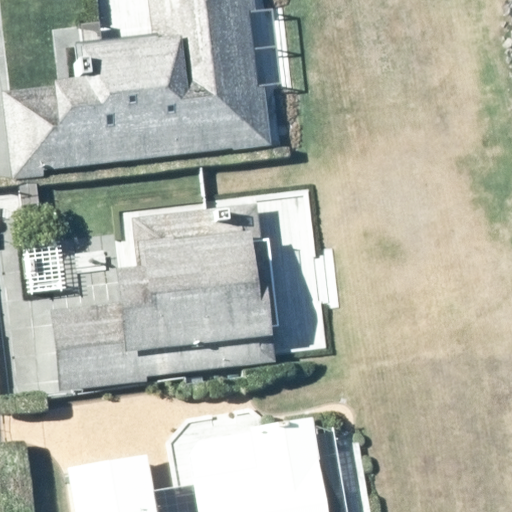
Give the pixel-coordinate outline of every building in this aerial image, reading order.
[(0,0),(0,106),(15,105),(4,0),(0,0)] [(57,159),(284,143),(279,85),(294,84),(288,13),(268,15),(267,0),(164,0),(167,35),(105,39),(108,82),(17,89),(24,175),(58,173),(57,159)] [(157,377),(276,364),(273,341),(292,339),(281,231),(219,238),(216,209),(144,217),(145,233),(149,267),(134,268),(137,298),(62,306),(71,391),(157,382),(157,377)] [(70,225),(29,227),(31,293),(73,291),(70,225)] [(343,511),(327,417),(199,440),(211,511),(343,511)] [(169,511),(161,454),(78,467),(84,511),(169,511)]
